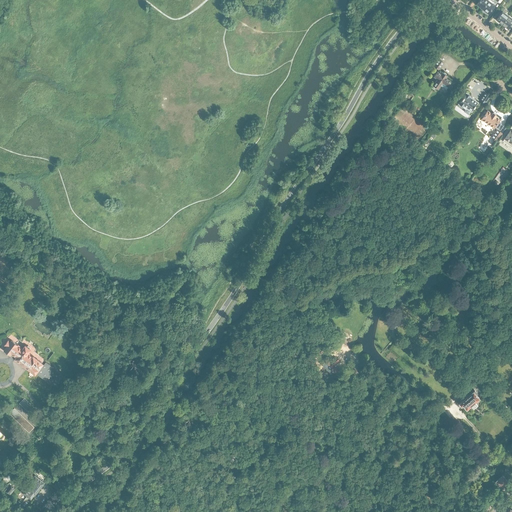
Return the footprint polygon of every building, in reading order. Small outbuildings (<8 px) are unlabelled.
[(488,1),(487,0),(479,0),(476,4),(482,9),(488,1)] [(494,1),(492,4),(488,1),(482,9),(488,13),(494,5),(496,3),(494,1)] [(508,16),(505,13),(507,10),(505,8),(502,12),(502,11),(496,19),(502,24),(508,16)] [(511,18),(511,19),(508,16),(502,24),(508,29),(510,26),(511,27),(511,18)] [(439,70),(444,62),(439,59),(433,66),(439,70)] [(437,79),(433,85),(435,87),(435,88),(436,89),(436,88),(437,88),(438,89),(440,85),(446,89),(448,86),(448,87),(452,82),(446,77),(447,75),(442,72),(441,74),(437,71),(434,76),(437,79)] [(465,92),(458,102),(463,106),(462,107),(464,108),(463,110),(468,114),(471,110),(477,101),(469,96),(470,95),(465,92)] [(485,92),(480,100),(485,103),(490,96),(485,92)] [(494,128),(500,119),(496,116),(492,113),(492,114),(488,111),(482,119),(494,128)] [(492,137),(497,140),(502,133),(497,129),(492,137)] [(412,311),(419,305),(415,300),(408,307),(412,311)] [(35,374),(43,364),(28,353),(31,350),(25,345),(23,348),(12,340),(10,342),(8,340),(4,345),(7,347),(4,350),(10,355),(9,356),(14,361),(15,359),(20,363),(25,367),(26,367),(31,371),(29,374),(32,377),(35,374)] [(327,359),(321,364),(332,374),(337,369),(334,365),(339,360),(336,357),(335,358),(334,357),(334,358),(334,359),(330,362),(327,359)] [(46,362),(37,374),(51,385),(60,373),(46,362)] [(475,402),(479,398),(475,394),(477,393),(475,390),(469,395),(467,393),(463,397),(464,397),(462,399),(463,400),(459,403),(461,406),(463,404),(466,409),(471,405),(473,408),(477,405),(475,402)] [(24,407),(30,413),(34,409),(28,402),(24,407)] [(29,432),(34,427),(25,419),(20,424),(29,432)] [(27,486),(23,491),(32,498),(36,493),(45,481),(36,474),(26,486),(27,486)] [(501,487),(508,481),(503,475),(495,481),(501,487)] [(12,485),(7,491),(11,494),(16,488),(12,485)]
